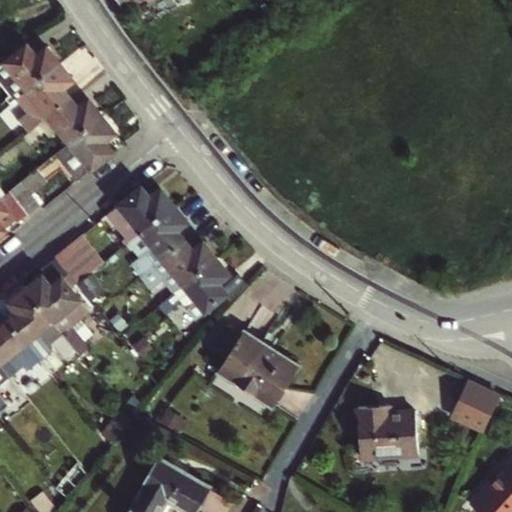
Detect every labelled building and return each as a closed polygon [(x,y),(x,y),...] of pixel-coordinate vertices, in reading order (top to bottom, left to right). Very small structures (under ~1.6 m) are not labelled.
[(21,89),(24,92),(61,62),(49,47),(38,55),(30,44),(8,61),(27,85),(21,89)] [(74,79),(61,62),(24,92),(14,100),(35,127),(52,115),(72,98),(64,87),(74,79)] [(64,141),(67,145),(104,116),(91,98),(80,107),(72,98),(52,115),(69,137),(64,141)] [(104,116),(67,145),(63,148),(84,174),(114,150),(106,140),(117,132),(104,116)] [(12,189),(29,210),(41,201),(32,190),(48,178),(39,167),(12,189)] [(128,242),(132,239),(176,204),(164,189),(154,196),(145,184),(111,211),(128,232),(123,236),(128,242)] [(12,189),(7,193),(24,214),(29,210),(12,189)] [(0,232),(6,227),(0,219),(0,216),(10,209),(18,219),(24,214),(7,193),(1,198),(0,196),(0,232)] [(136,269),(142,276),(167,256),(188,240),(179,229),(189,221),(176,204),(132,239),(148,259),(136,269)] [(84,233),(56,255),(58,257),(73,276),(76,279),(78,282),(91,272),(105,260),(84,233)] [(180,283),(183,286),(218,258),(205,242),(195,250),(188,240),(167,256),(185,279),(180,283)] [(79,350),(88,361),(97,354),(74,324),(90,311),(81,299),(69,284),(76,279),(73,276),(58,257),(44,267),(50,274),(46,277),(45,275),(29,288),(79,350)] [(225,295),(229,301),(244,284),(236,277),(225,288),(220,281),(230,274),(218,258),(183,286),(175,293),(174,294),(194,319),(225,295)] [(105,288),(91,272),(78,282),(91,299),(105,288)] [(157,294),(163,302),(174,294),(175,293),(169,285),(157,294)] [(79,350),(29,288),(12,300),(20,310),(9,319),(27,341),(51,322),(60,335),(55,339),(69,357),(79,350)] [(0,325),(0,358),(26,391),(36,384),(22,367),(17,371),(6,358),(20,347),(34,365),(42,359),(27,341),(9,319),(0,326),(0,325)] [(274,404),(298,366),(232,323),(216,347),(228,355),(219,370),(274,404)] [(26,391),(0,358),(0,384),(3,382),(16,399),(26,391)] [(497,397),(464,383),(451,412),(463,417),(461,422),(483,431),(497,397)] [(390,401),(358,404),(362,454),(418,449),(414,407),(391,409),(390,401)] [(104,430),(113,442),(125,428),(133,417),(125,407),(104,430)] [(127,511),(161,511),(171,497),(196,511),(212,483),(163,454),(127,511)] [(511,511),(511,462),(474,504),(483,511),(511,511)]
